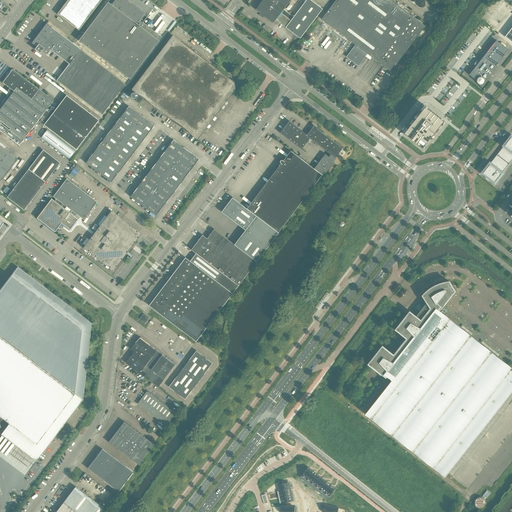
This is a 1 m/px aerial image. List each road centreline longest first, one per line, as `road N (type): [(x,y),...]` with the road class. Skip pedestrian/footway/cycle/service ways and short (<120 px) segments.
road 1 (unclassified): [(118,313),(291,87)]
road 2 (unclassified): [(30,511),(106,405),(118,313)]
road 3 (tertiary): [(421,171),(297,78)]
road 4 (tertiary): [(291,87),(412,181)]
road 5 (unclassified): [(309,368),(333,358),(394,276),(393,259)]
road 6 (secondary): [(309,368),(393,259)]
road 7 (unclassified): [(118,313),(13,233)]
road 8 (secondary): [(261,411),(184,511)]
